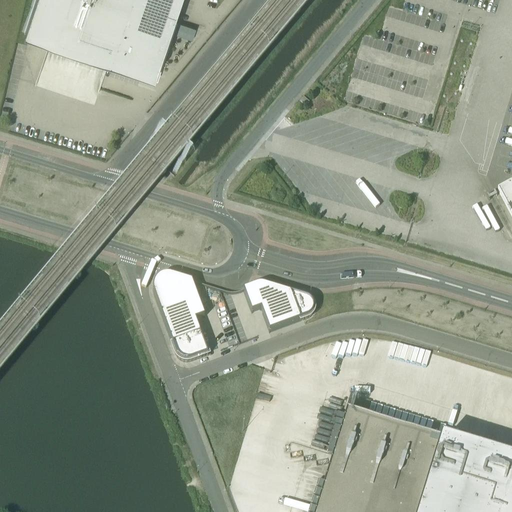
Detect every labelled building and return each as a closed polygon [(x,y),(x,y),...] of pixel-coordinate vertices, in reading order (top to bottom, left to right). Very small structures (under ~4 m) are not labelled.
[(34,0),(24,31),(110,60),(125,16),(168,31),(178,0),(34,0)] [(303,98),(300,102),(306,107),(309,103),(303,98)] [(511,183),(497,190),(508,211),(511,217),(511,183)] [(154,289),(153,291),(154,293),(154,296),(176,355),(178,359),(181,361),(184,362),(188,363),(189,363),(191,362),(208,356),(196,322),(205,318),(192,283),(172,277),(169,277),(167,277),(165,277),(162,278),(160,279),(158,280),(156,282),(155,284),(154,286),(154,289)] [(257,287),(244,292),(252,314),(261,311),(270,333),(301,322),(307,319),(309,319),(311,317),(312,316),(313,314),(314,312),(314,310),(314,308),(314,306),(313,305),(312,303),(310,302),(309,301),(307,300),(264,287),(263,286),(261,286),(260,286),(259,287),(257,287)] [(511,511),(511,464),(346,413),(316,511),(511,511)]
